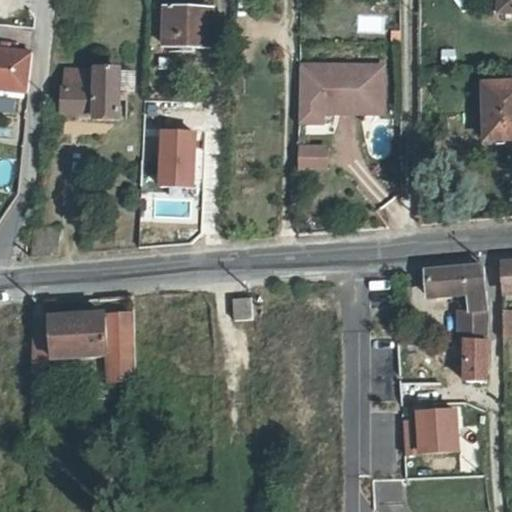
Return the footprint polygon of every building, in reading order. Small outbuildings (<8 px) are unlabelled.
[(511,0),(497,0),(498,17),(511,17),(511,0)] [(209,48),(211,12),(165,11),(163,48),(209,48)] [(33,50),(0,47),(0,87),(29,90),(33,50)] [(369,67),(299,67),(300,126),(323,125),(323,116),(333,116),(334,108),(362,108),(370,100),(369,67)] [(384,67),(369,67),(370,100),(362,108),(334,108),(333,116),(384,115),(384,67)] [(65,68),(62,116),(94,117),(94,123),(119,124),(121,71),(98,70),(65,68)] [(486,145),(511,143),(511,87),(482,90),(486,145)] [(198,136),(166,134),(164,190),(196,191),(198,136)] [(328,150),(300,151),(300,171),(328,171),(328,150)] [(59,258),(60,228),(36,227),(35,228),(32,260),(59,258)] [(472,315),(487,315),(487,293),(485,293),(483,268),(426,273),(429,298),(471,294),(472,315)] [(231,319),(251,319),(251,296),(231,297),(231,319)] [(52,387),(52,362),(108,358),(110,384),(135,382),(133,314),(56,320),(56,304),(37,305),(35,388),(52,387)] [(488,340),(487,315),(472,315),(472,340),(488,340)] [(489,385),(488,340),(472,340),(466,340),(466,384),(468,384),(468,394),(486,394),(486,385),(489,385)]
